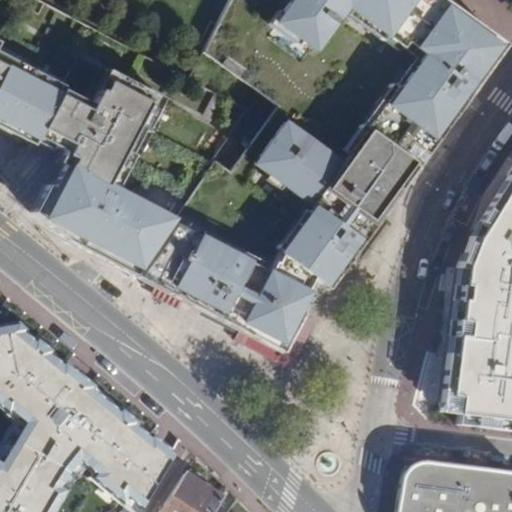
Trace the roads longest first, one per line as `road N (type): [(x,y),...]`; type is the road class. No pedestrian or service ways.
road 1 (primary): [(0,244),(304,511)]
road 2 (unclassified): [(376,427),(400,314),(432,219),(511,90)]
road 3 (unclassified): [(376,427),(511,448)]
